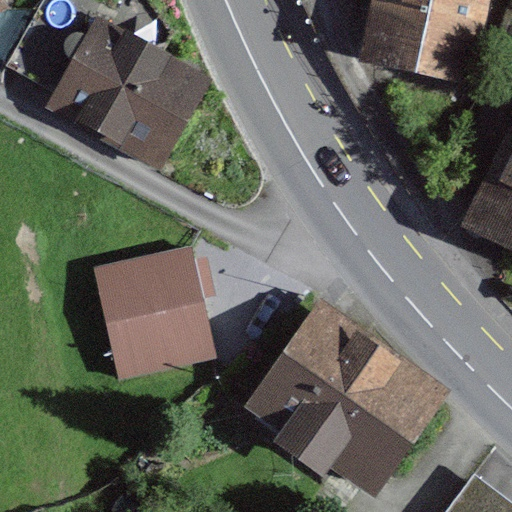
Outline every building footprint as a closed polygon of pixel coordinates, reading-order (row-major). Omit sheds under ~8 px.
[(93,15),(65,0),(40,0),(6,64),(52,89),(45,103),(161,166),(212,72),(95,10),(93,15)] [(117,0),(134,8),(138,0),(117,0)] [(368,0),(358,53),(474,77),(489,0),(368,0)] [(511,0),(505,0),(499,25),(511,28),(511,0)] [(511,133),(510,133),(470,215),(511,235),(511,133)] [(206,251),(193,254),(190,240),(92,263),(119,377),(217,354),(202,293),(215,290),(206,251)] [(323,466),(328,458),(375,489),(449,382),(317,293),(244,400),(279,424),(273,432),(323,466)] [(511,511),(511,496),(474,468),(441,511),(511,511)]
